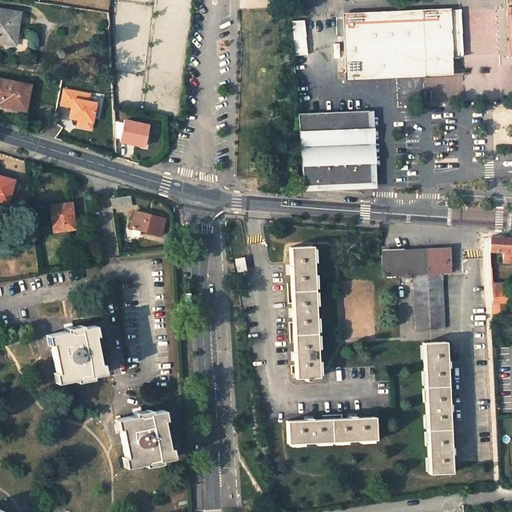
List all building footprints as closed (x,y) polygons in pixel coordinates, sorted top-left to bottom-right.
[(18,12),(0,9),(0,41),(13,44),(16,24),(18,12)] [(462,54),(460,10),(447,10),(447,9),(344,14),(347,77),(449,72),(449,56),(467,56),(467,54),(462,54)] [(304,19),(290,20),(293,55),(307,53),(304,19)] [(0,41),(0,44),(16,47),(20,24),(16,24),(13,44),(0,41)] [(307,53),(293,55),(296,89),(309,88),(307,53)] [(0,100),(2,101),(2,100),(5,100),(4,105),(22,109),(26,87),(0,82),(0,100)] [(91,98),(92,91),(63,87),(60,105),(70,107),(67,123),(94,127),(98,99),(91,98)] [(376,184),(373,108),(368,109),(371,180),(304,185),(304,190),(362,185),(376,184)] [(371,180),(368,109),(298,113),(304,185),(371,180)] [(124,120),(113,118),(114,138),(119,139),(124,120)] [(148,124),(124,119),(124,120),(119,139),(119,140),(143,145),(148,124)] [(13,180),(0,175),(0,200),(7,202),(13,180)] [(112,207),(127,205),(126,196),(111,198),(112,207)] [(69,203),(50,205),(53,231),(74,228),(72,211),(70,211),(69,203)] [(164,218),(135,211),(130,227),(160,234),(164,218)] [(511,238),(490,236),(489,250),(503,251),(503,258),(507,258),(511,258),(511,238)] [(289,246),(295,378),(305,378),(305,380),(309,380),(309,377),(318,377),(312,245),(289,246)] [(412,274),(415,329),(445,328),(442,272),(451,272),(449,249),(381,253),(382,276),(412,274)] [(235,259),(237,271),(245,269),(243,257),(235,259)] [(511,282),(507,282),(491,283),(493,302),(505,302),(508,301),(507,289),(511,288),(511,282)] [(493,302),(493,313),(506,312),(505,302),(493,302)] [(64,330),(48,333),(50,343),(56,372),(58,381),(74,378),(90,374),(100,372),(98,363),(92,334),(90,325),(81,327),(64,330)] [(422,342),(429,473),(452,472),(445,341),(422,342)] [(133,415),(117,418),(119,427),(124,456),(126,465),(143,462),(158,459),(168,457),(167,448),(161,419),(159,409),(149,411),(133,415)] [(286,420),(287,444),(375,439),(374,416),(286,420)]
